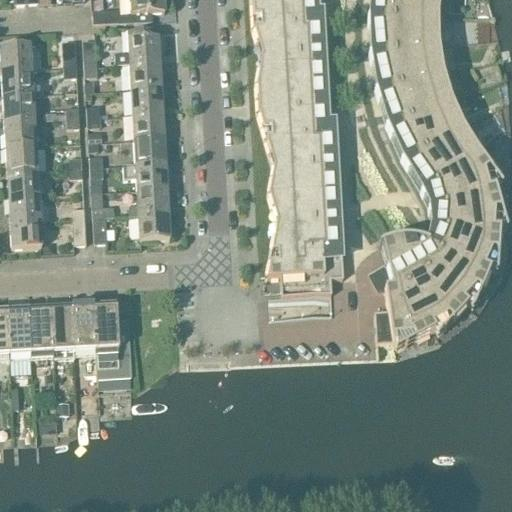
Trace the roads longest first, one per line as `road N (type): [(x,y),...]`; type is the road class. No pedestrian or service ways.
road 1 (residential): [(219,274),(204,0)]
road 2 (residential): [(219,274),(248,343),(353,339),(351,288)]
road 3 (residential): [(0,293),(219,274)]
